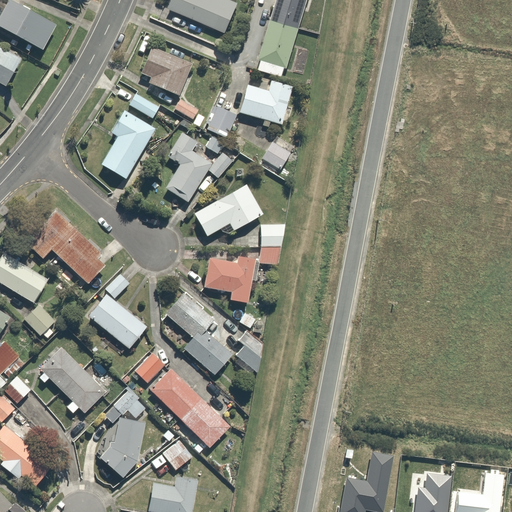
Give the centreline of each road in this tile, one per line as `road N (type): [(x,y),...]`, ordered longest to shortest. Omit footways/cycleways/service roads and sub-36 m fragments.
road 1 (residential): [(305,511),(403,0)]
road 2 (residential): [(120,0),(73,92),(33,148)]
road 3 (residential): [(33,148),(152,246)]
